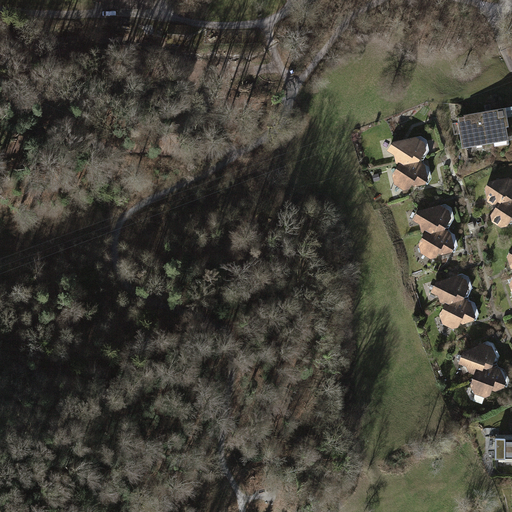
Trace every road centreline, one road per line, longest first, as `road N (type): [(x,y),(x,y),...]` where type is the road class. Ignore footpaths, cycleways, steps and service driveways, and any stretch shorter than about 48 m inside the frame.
road 1 (track): [(241,511),(240,491),(219,459),(234,373),(226,333),(132,291),(115,265),(115,244),(124,216),(244,149)]
road 2 (track): [(0,10),(79,7),(208,25),(267,20)]
